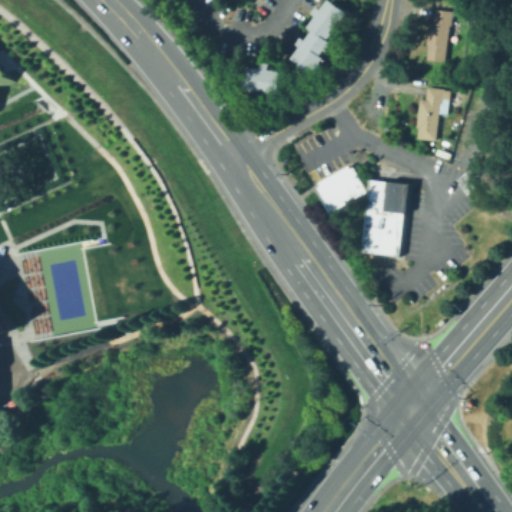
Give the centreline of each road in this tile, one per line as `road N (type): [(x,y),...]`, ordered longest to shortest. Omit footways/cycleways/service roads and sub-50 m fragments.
road 1 (secondary): [(409,406),(231,154)]
road 2 (primary): [(511,285),(323,511)]
road 3 (tertiary): [(388,0),(375,43),(349,80),(231,154)]
road 4 (secondary): [(231,154),(107,0)]
road 5 (secondary): [(488,511),(409,406)]
